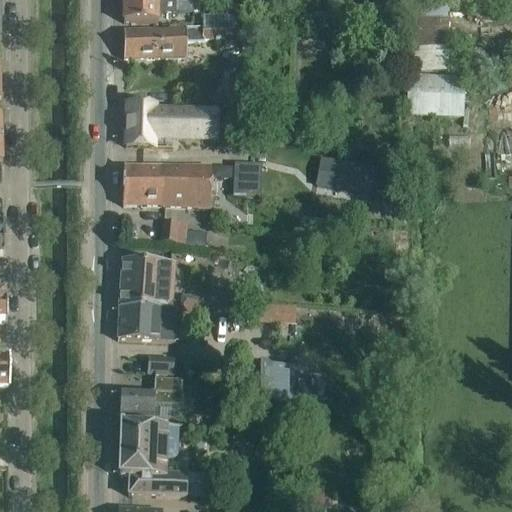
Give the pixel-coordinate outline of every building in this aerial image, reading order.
[(412,0),(411,75),(447,75),(448,8),(474,8),(474,0),(412,0)] [(175,3),(123,3),(123,26),(158,25),(158,15),(175,15),(175,3)] [(175,3),(175,15),(192,15),(192,4),(175,3)] [(202,34),(143,34),(123,34),(123,63),(143,63),(186,62),(186,46),(202,46),(202,43),(237,43),(237,23),(202,23),(202,34)] [(407,80),(406,120),(462,121),(463,82),(407,80)] [(126,108),(125,150),(153,151),(154,135),(197,137),(197,141),(215,142),(216,120),(216,117),(154,114),(154,109),(126,108)] [(354,196),(359,170),(319,162),(314,188),(354,196)] [(123,169),(122,187),(141,188),(141,186),(170,187),(170,192),(210,193),(211,171),(123,169)] [(141,188),(122,187),(122,209),(142,210),(165,210),(210,213),(210,193),(170,192),(170,187),(141,186),(141,188)] [(260,188),(232,186),(231,198),(259,200),(260,188)] [(328,221),(302,216),(298,233),(325,238),(328,221)] [(162,226),(161,245),(185,246),(186,235),(186,227),(162,226)] [(188,246),(207,247),(208,235),(188,234),(188,246)] [(408,260),(395,258),(393,278),(405,280),(408,260)] [(330,264),(311,261),(309,271),(328,274),(330,264)] [(122,265),(119,311),(141,313),(142,309),(169,311),(173,269),(122,265)] [(193,299),(192,313),(210,314),(211,297),(194,296),(193,299)] [(141,313),(119,311),(117,343),(137,344),(174,346),(175,312),(169,311),(142,309),(141,313)] [(217,350),(218,327),(203,326),(202,349),(217,350)] [(0,391),(8,391),(9,360),(0,359),(0,391)] [(172,378),(172,362),(149,361),(148,377),(172,378)] [(292,410),(293,371),(245,370),(244,409),(292,410)] [(154,396),(140,395),(120,394),(119,421),(153,423),(154,408),(180,409),(181,383),(154,382),(154,383),(155,383),(154,396)] [(120,428),(118,480),(129,480),(128,499),(148,500),(186,501),(187,477),(165,476),(166,463),(170,463),(174,460),(176,456),(177,430),(120,428)]
